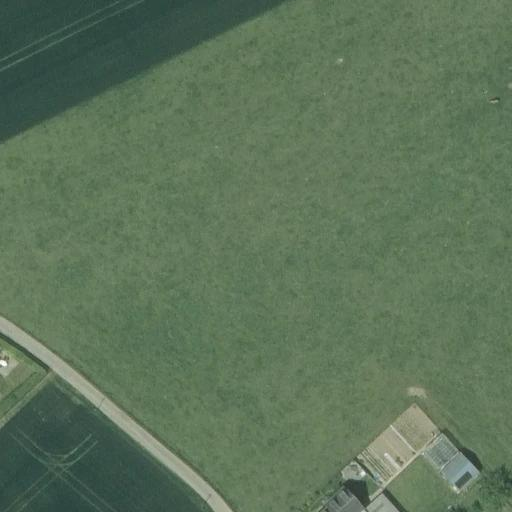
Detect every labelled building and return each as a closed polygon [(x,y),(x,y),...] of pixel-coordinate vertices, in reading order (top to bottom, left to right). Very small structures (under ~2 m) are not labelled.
[(457,455),(441,437),(422,454),(438,472),(457,455)] [(472,471),(460,458),(442,475),(453,488),(472,471)] [(459,493),(477,476),(472,471),(453,488),(459,493)] [(344,491),(324,510),(326,511),(363,511),(364,511),(344,491)] [(390,511),(393,510),(381,496),(364,511),(363,511),(390,511)]
